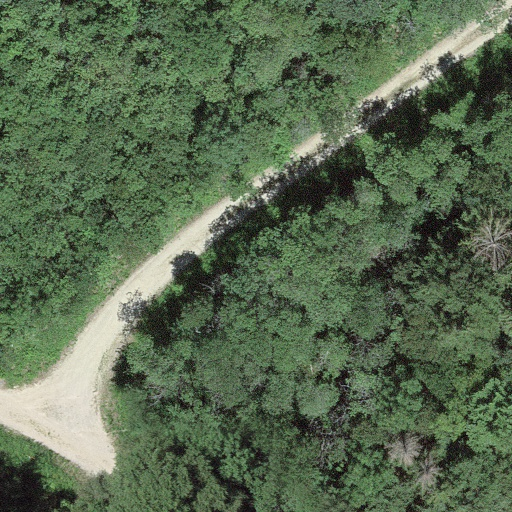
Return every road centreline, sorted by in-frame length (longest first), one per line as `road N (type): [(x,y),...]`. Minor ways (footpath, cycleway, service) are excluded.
road 1 (track): [(511,13),(183,250),(116,326),(52,432)]
road 2 (track): [(189,511),(52,432)]
